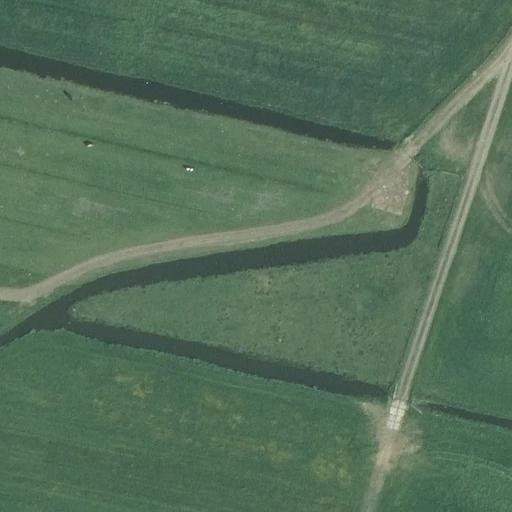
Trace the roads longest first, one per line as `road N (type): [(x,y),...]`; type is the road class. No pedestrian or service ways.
road 1 (track): [(511,46),(368,196),(338,214),(125,256),(53,285),(0,292)]
road 2 (track): [(511,53),(376,475)]
